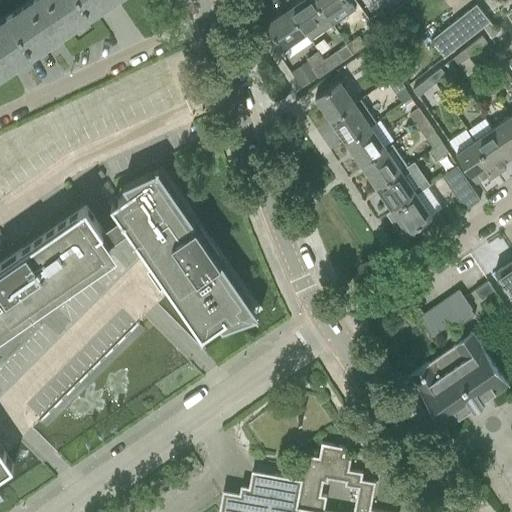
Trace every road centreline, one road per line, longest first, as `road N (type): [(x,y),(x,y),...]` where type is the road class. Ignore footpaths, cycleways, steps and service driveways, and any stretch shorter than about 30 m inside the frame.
road 1 (residential): [(326,325),(300,285),(206,19)]
road 2 (residential): [(326,325),(59,511)]
road 3 (residential): [(456,511),(326,325)]
road 4 (residential): [(206,19),(0,114)]
road 5 (residential): [(326,325),(511,201)]
